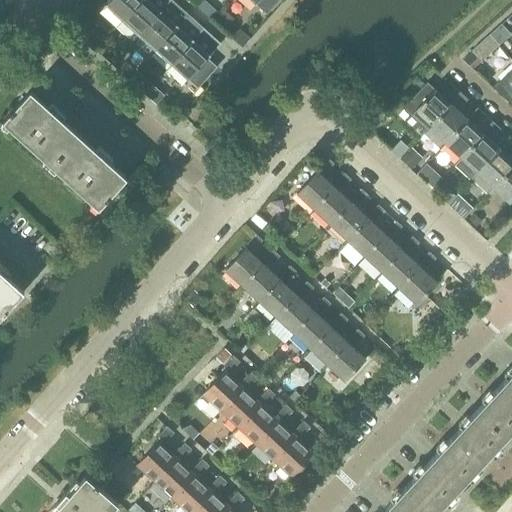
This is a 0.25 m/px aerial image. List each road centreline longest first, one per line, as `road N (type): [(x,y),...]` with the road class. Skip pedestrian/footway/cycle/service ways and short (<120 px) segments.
road 1 (residential): [(0,470),(231,209)]
road 2 (residential): [(231,209),(20,23)]
road 3 (residential): [(321,511),(511,304)]
road 4 (residential): [(511,293),(313,117)]
road 5 (residential): [(231,209),(313,117)]
